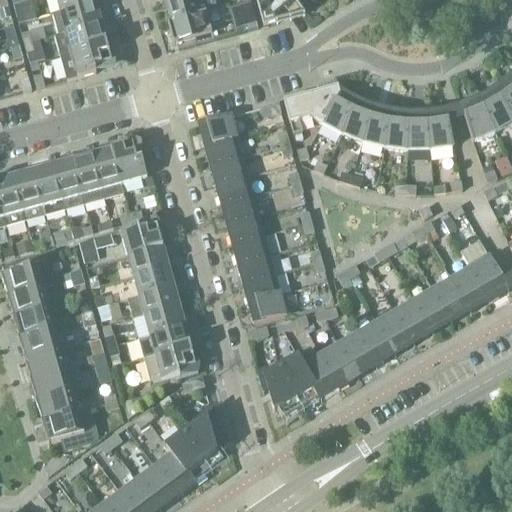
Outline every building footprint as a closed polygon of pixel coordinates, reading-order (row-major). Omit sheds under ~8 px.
[(0,11),(8,9),(5,0),(4,0),(0,1),(0,11)] [(20,0),(10,0),(13,8),(22,6),(20,0)] [(55,0),(60,16),(95,6),(93,0),(55,0)] [(163,9),(166,8),(166,7),(192,0),(163,0),(163,8),(163,9)] [(168,27),(168,28),(206,17),(218,14),(214,0),(192,0),(166,7),(166,8),(169,18),(168,27)] [(295,4),(292,0),(255,0),(264,29),(295,4)] [(13,8),(18,25),(36,20),(32,3),(22,6),(13,8)] [(52,18),(57,38),(106,25),(105,23),(104,20),(103,18),(99,20),(95,6),(60,16),(52,18)] [(239,10),(245,35),(258,31),(251,7),(239,10)] [(0,11),(0,16),(1,22),(11,19),(8,9),(0,11)] [(206,17),(168,28),(174,48),(177,47),(179,53),(214,43),(206,17)] [(54,39),(60,59),(106,46),(102,33),(107,31),(107,29),(106,27),(106,25),(57,38),(54,39)] [(14,30),(5,32),(10,51),(11,51),(19,49),(14,30)] [(21,38),(24,47),(32,45),(30,35),(21,38)] [(32,45),(24,47),(27,57),(35,55),(32,45)] [(106,46),(60,59),(67,84),(96,76),(95,71),(112,67),(106,46)] [(23,61),(19,49),(11,51),(14,63),(23,61)] [(33,80),(36,92),(45,90),(41,78),(33,80)] [(32,94),(28,81),(20,84),(23,96),(32,94)] [(511,87),(509,85),(495,96),(511,121),(511,87)] [(312,121),(322,127),(340,98),(338,90),(284,105),(293,138),(303,135),(300,124),(312,121)] [(511,121),(495,96),(479,105),(495,136),(496,135),(511,125),(511,121)] [(340,137),(342,138),(356,107),(340,98),(322,127),(340,137)] [(495,136),(479,105),(461,113),(473,145),(475,144),(495,136)] [(270,109),(272,119),(281,117),(278,107),(270,109)] [(361,146),(363,146),(372,113),(356,107),(342,138),(361,146)] [(364,147),(385,152),(391,118),(373,113),(372,113),(363,146),(364,147)] [(446,117),(427,119),(430,154),(431,154),(453,150),(446,117)] [(405,154),(407,154),(409,120),(391,118),(385,152),(386,152),(405,154)] [(409,120),(407,154),(430,154),(427,119),(409,120)] [(198,129),(204,150),(237,141),(231,120),(198,129)] [(278,140),(281,150),(289,148),(287,138),(278,140)] [(204,150),(210,170),(242,161),(237,141),(204,150)] [(133,147),(112,153),(121,188),(147,181),(142,163),(137,164),(133,147)] [(289,148),(281,150),(284,160),(292,158),(289,148)] [(93,153),(91,153),(104,203),(124,198),(121,188),(112,153),(101,156),(99,157),(98,152),(95,152),(93,153)] [(297,154),(300,164),(308,162),(306,152),(297,154)] [(83,161),(73,164),(85,208),(104,203),(91,153),(89,154),(86,155),(84,156),(86,160),(83,161)] [(511,172),(506,160),(495,166),(502,181),(511,176),(511,172)] [(210,170),(215,189),(247,180),(242,161),(210,170)] [(54,164),(51,164),(65,214),(85,208),(73,164),(66,166),(60,168),(58,163),(56,163),(54,164)] [(46,171),(33,175),(46,219),(65,214),(51,164),(49,165),(47,166),(46,166),(45,167),(46,171)] [(314,174),(323,178),(327,170),(318,166),(314,174)] [(14,175),(12,175),(26,225),(46,219),(33,175),(31,175),(20,179),(19,174),(17,174),(14,175)] [(7,182),(0,184),(0,207),(6,230),(26,225),(12,175),(10,176),(8,177),(6,178),(7,182)] [(484,178),(487,187),(497,183),(494,175),(484,178)] [(289,179),(292,189),(300,187),(298,177),(289,179)] [(339,185),(350,188),(353,180),(342,177),(339,185)] [(215,189),(221,209),(253,200),(247,180),(215,189)] [(353,180),(350,188),(359,191),(362,183),(353,180)] [(450,187),(452,196),(462,194),(460,185),(450,187)] [(300,187),(292,189),(294,199),(303,197),(300,187)] [(394,198),(405,198),(405,190),(395,189),(394,198)] [(433,190),(434,198),(445,197),(444,189),(433,190)] [(405,190),(405,198),(415,199),(415,190),(405,190)] [(484,196),(487,204),(496,200),(493,192),(484,196)] [(221,209),(226,229),(258,220),(253,200),(221,209)] [(450,214),(455,222),(463,217),(459,209),(450,214)] [(419,215),(424,224),(432,219),(427,210),(419,215)] [(140,215),(130,218),(132,227),(143,224),(140,215)] [(300,219),(303,229),(311,226),(309,217),(300,219)] [(132,227),(130,218),(120,221),(123,230),(132,227)] [(226,229),(231,248),(264,239),(258,220),(226,229)] [(449,221),(442,225),(449,237),(457,233),(449,221)] [(96,229),(99,237),(114,232),(111,225),(96,229)] [(311,226),(303,229),(306,239),(314,236),(311,226)] [(430,226),(420,232),(424,240),(433,235),(434,234),(430,226)] [(81,233),(83,241),(93,238),(91,230),(81,233)] [(121,235),(128,260),(163,251),(157,230),(140,235),(139,230),(121,235)] [(424,240),(420,232),(412,237),(416,244),(424,240)] [(62,233),(50,236),(50,237),(51,238),(51,241),(54,249),(66,246),(62,233)] [(50,235),(40,237),(42,244),(51,241),(51,238),(50,237),(50,236),(50,235)] [(433,235),(424,240),(429,247),(437,242),(433,235)] [(231,248),(237,268),(269,259),(264,239),(231,248)] [(42,244),(44,252),(54,249),(51,241),(42,244)] [(15,246),(18,259),(34,254),(30,242),(15,246)] [(79,247),(84,266),(99,262),(94,243),(79,247)] [(467,271),(468,274),(469,273),(486,302),(506,290),(479,244),(460,256),(468,270),(467,271)] [(392,248),(383,254),(387,261),(397,255),(392,248)] [(128,260),(133,280),(168,270),(165,258),(169,256),(169,254),(168,252),(168,249),(163,251),(128,260)] [(3,254),(5,262),(15,260),(13,251),(3,254)] [(387,261),(383,254),(374,258),(379,266),(387,261)] [(311,258),(314,268),(322,266),(319,256),(311,258)] [(45,259),(2,271),(4,278),(2,279),(0,279),(8,300),(43,290),(43,291),(53,288),(45,260),(46,260),(45,259)] [(237,268),(242,288),(275,279),(269,259),(237,268)] [(322,266),(314,268),(316,278),(325,276),(322,266)] [(133,280),(139,300),(179,289),(178,287),(176,282),(172,284),(168,270),(133,280)] [(355,270),(345,275),(350,283),(359,277),(355,270)] [(69,276),(71,282),(82,279),(81,273),(69,276)] [(469,273),(468,274),(450,284),(467,313),(486,302),(469,273)] [(350,283),(345,275),(337,280),(341,288),(350,283)] [(82,279),(71,282),(73,290),(85,287),(82,279)] [(242,288),(248,308),(280,299),(275,279),(242,288)] [(89,282),(91,292),(99,290),(97,280),(89,282)] [(350,283),(341,288),(344,292),(352,288),(350,283)] [(450,284),(432,295),(448,324),(467,313),(450,284)] [(133,323),(144,320),(179,310),(175,297),(180,296),(180,293),(179,291),(179,289),(139,300),(127,303),(133,323)] [(6,300),(14,320),(14,321),(49,311),(43,291),(43,290),(8,300),(7,300),(6,300)] [(432,295),(413,306),(430,335),(448,324),(432,295)] [(333,306),(331,296),(322,299),(325,309),(333,306)] [(94,301),(97,312),(105,310),(102,299),(94,301)] [(280,299),(248,308),(253,328),(286,319),(280,299)] [(413,306),(394,317),(411,346),(430,335),(413,306)] [(98,312),(101,324),(110,321),(107,309),(98,312)] [(144,320),(150,339),(190,328),(189,326),(188,324),(187,322),(183,323),(179,310),(144,320)] [(12,321),(19,341),(19,342),(55,332),(49,311),(14,321),(14,320),(13,321),(13,320),(12,321)] [(335,312),(325,315),(327,323),(337,320),(335,312)] [(81,318),(83,324),(94,321),(92,315),(81,318)] [(327,323),(325,315),(315,317),(317,326),(327,323)] [(394,317),(375,328),(392,357),(411,346),(394,317)] [(305,320),(295,323),(297,331),(308,328),(305,320)] [(94,321),(83,324),(85,332),(96,329),(94,321)] [(297,331),(295,323),(276,328),(278,337),(297,331)] [(138,342),(144,362),(190,349),(186,336),(191,335),(191,333),(190,330),(190,328),(150,339),(138,342)] [(375,328),(357,338),(374,367),(392,357),(375,328)] [(102,331),(105,341),(113,339),(110,329),(102,331)] [(268,339),(266,331),(246,337),(248,345),(268,339)] [(18,342),(25,362),(25,363),(61,353),(55,332),(19,342),(19,341),(18,342),(18,341),(18,342)] [(357,338),(338,349),(355,378),(374,367),(357,338)] [(190,349),(144,362),(151,388),(180,380),(180,383),(198,378),(190,349)] [(338,349),(319,360),(336,389),(355,378),(338,349)] [(23,362),(31,383),(66,373),(61,353),(25,363),(25,362),(24,362),(23,362)] [(92,359),(94,366),(106,363),(104,356),(92,359)] [(295,357),(274,370),(298,411),(317,400),(301,371),(303,370),(295,357)] [(111,361),(113,371),(121,368),(119,359),(111,361)] [(319,360),(303,370),(301,371),(317,400),(336,389),(319,360)] [(106,363),(94,366),(96,373),(108,370),(106,363)] [(298,411),(274,370),(258,379),(259,382),(264,380),(274,415),(278,413),(282,421),(298,411)] [(29,383),(36,404),(37,404),(72,394),(66,373),(31,383),(30,383),(29,383)] [(182,388),(184,397),(204,391),(202,383),(182,388)] [(35,404),(42,425),(78,415),(72,394),(37,404),(36,404),(35,404)] [(104,401),(106,407),(117,404),(115,398),(104,401)] [(160,407),(165,414),(173,408),(168,401),(160,407)] [(117,404),(106,407),(108,415),(119,412),(117,404)] [(123,406),(128,423),(135,417),(131,404),(123,406)] [(42,425),(41,425),(49,448),(50,447),(60,444),(63,456),(92,448),(98,444),(89,412),(78,415),(42,425)] [(210,412),(181,434),(209,472),(223,462),(215,450),(210,435),(206,419),(212,417),(210,412)] [(151,413),(143,419),(148,426),(157,420),(151,413)] [(148,426),(143,419),(135,425),(140,432),(148,426)] [(163,448),(171,459),(172,459),(192,486),(209,472),(181,434),(163,448)] [(117,438),(108,445),(113,452),(122,446),(117,438)] [(113,452),(108,445),(100,451),(105,458),(113,452)] [(172,459),(171,459),(155,472),(174,499),(192,486),(172,459)] [(82,464),(73,470),(78,477),(87,471),(82,464)] [(78,477),(73,470),(65,476),(70,483),(78,477)] [(155,472),(137,484),(157,511),(174,499),(155,472)] [(137,484),(120,497),(130,511),(156,511),(157,511),(137,484)] [(51,497),(46,490),(38,496),(43,503),(51,497)] [(130,511),(120,497),(102,510),(103,511),(130,511)]
